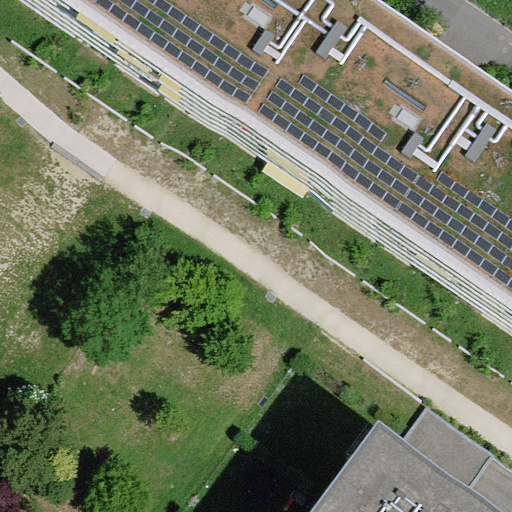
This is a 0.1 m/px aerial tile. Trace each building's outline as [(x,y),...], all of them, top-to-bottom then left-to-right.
[(0,0),(95,63),(137,0),(0,0)] [(335,0),(137,0),(95,63),(265,181),(372,24),(335,0)] [(511,120),(372,24),(265,181),(438,298),(511,189),(511,120)] [(511,190),(439,298),(511,347),(511,190)] [(427,408),(411,433),(392,460),(460,510),(497,460),(427,408)] [(0,456),(8,445),(0,439),(0,456)] [(336,511),(463,511),(460,510),(392,460),(382,453),(339,508),(336,511)]
